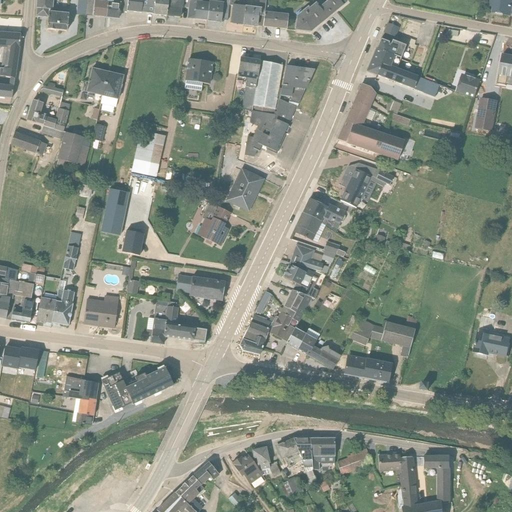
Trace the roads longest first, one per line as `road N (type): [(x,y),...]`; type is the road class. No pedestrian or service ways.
road 1 (secondary): [(352,57),(212,362)]
road 2 (residential): [(35,71),(106,38),(161,30),(352,57)]
road 3 (tertiary): [(212,362),(511,414)]
road 4 (residential): [(161,469),(281,435),(342,435),(455,453)]
road 5 (tertiary): [(212,362),(0,330)]
road 6 (residential): [(374,6),(511,32)]
road 7 (residential): [(94,429),(204,378)]
